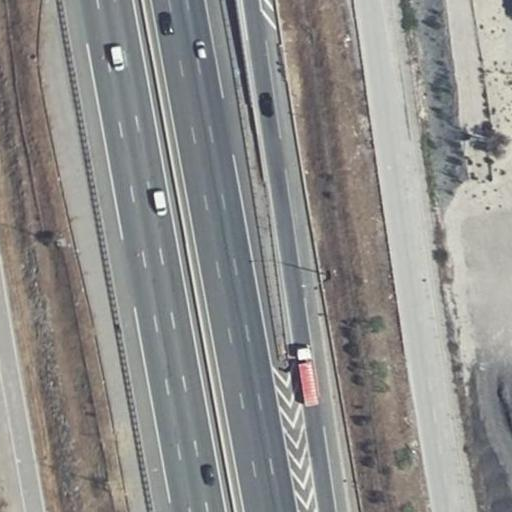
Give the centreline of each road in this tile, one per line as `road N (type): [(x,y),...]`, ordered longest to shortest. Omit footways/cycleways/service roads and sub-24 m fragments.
road 1 (motorway): [(270,511),(176,0)]
road 2 (motorway): [(105,0),(197,511)]
road 3 (unclassified): [(371,0),(457,511)]
road 4 (motorway): [(328,511),(257,0)]
